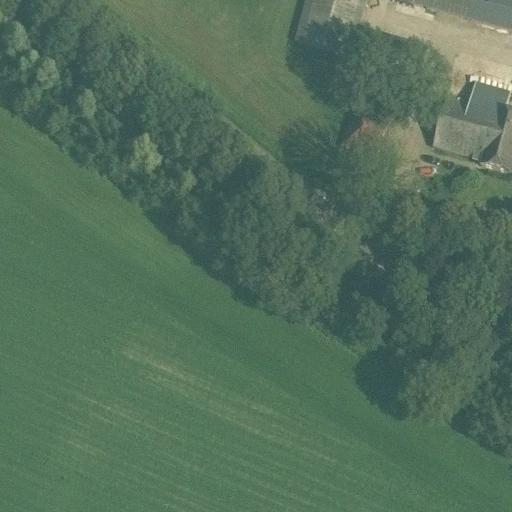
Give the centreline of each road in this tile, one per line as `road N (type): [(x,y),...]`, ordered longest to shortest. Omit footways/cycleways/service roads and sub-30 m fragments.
road 1 (tertiary): [(321,209),(59,0)]
road 2 (tertiary): [(511,370),(321,209)]
road 3 (tertiary): [(511,254),(321,209)]
